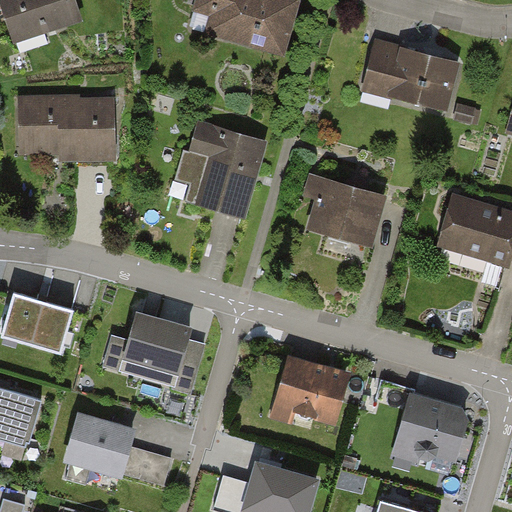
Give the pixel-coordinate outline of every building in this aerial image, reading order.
[(74,0),(2,0),(14,35),(45,24),(47,31),(81,19),(74,0)] [(296,1),(292,0),(186,0),(186,2),(216,11),(210,30),(282,51),(296,1)] [(463,65),(377,43),(365,88),(451,111),(463,65)] [(68,100),(23,101),(24,154),(69,153),(69,159),(120,158),(119,105),(68,106),(68,100)] [(247,218),(270,142),(205,122),(195,155),(210,160),(197,203),(247,218)] [(392,197),(327,178),(312,228),(376,247),(392,197)] [(511,265),(511,217),(451,199),(437,244),(511,266),(511,265)] [(83,314),(25,296),(12,338),(71,355),(83,314)] [(198,334),(138,317),(132,340),(116,336),(104,374),(194,400),(205,363),(191,359),(198,334)] [(358,383),(289,363),(276,408),(344,428),(358,383)] [(391,382),(388,404),(409,408),(413,386),(391,382)] [(55,400),(0,384),(0,385),(0,435),(6,437),(3,446),(39,457),(55,400)] [(478,419),(413,400),(401,443),(465,462),(478,419)] [(78,406),(63,455),(167,486),(175,457),(132,444),(138,423),(78,406)] [(311,511),(322,473),(256,455),(249,480),(223,473),(213,508),(227,511),(245,511),(247,508),(260,511),(311,511)] [(436,511),(383,494),(377,511),(436,511)] [(24,511),(26,505),(5,499),(0,511),(24,511)]
